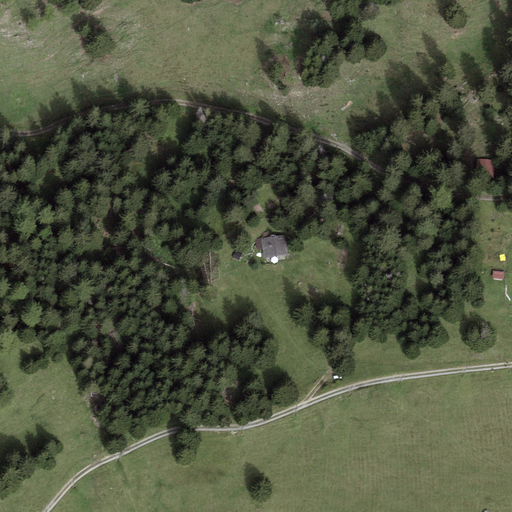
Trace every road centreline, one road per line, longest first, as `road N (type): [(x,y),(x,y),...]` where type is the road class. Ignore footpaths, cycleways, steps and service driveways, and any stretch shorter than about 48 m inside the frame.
road 1 (track): [(511,198),(406,180),(328,141),(194,104),(129,104),(36,131),(0,131)]
road 2 (track): [(45,511),(85,470),(159,434),(247,425),(376,380),(511,365)]
